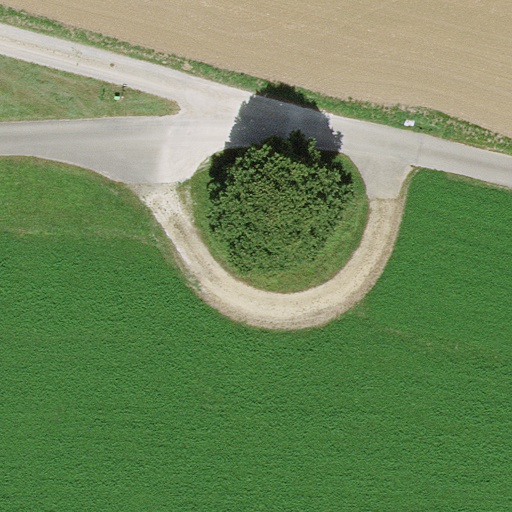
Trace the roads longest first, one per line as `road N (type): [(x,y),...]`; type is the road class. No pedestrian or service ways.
road 1 (unclassified): [(0,141),(301,131),(511,180)]
road 2 (track): [(390,152),(384,223),(335,301),(275,310),(204,282),(167,210),(173,135)]
road 3 (track): [(0,40),(301,131)]
